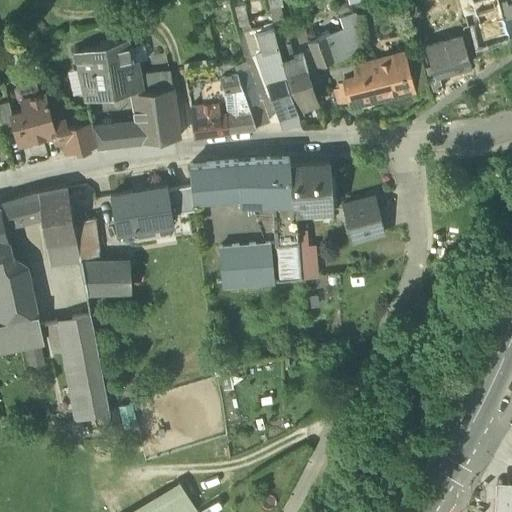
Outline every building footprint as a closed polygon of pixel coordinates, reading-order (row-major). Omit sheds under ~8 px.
[(266,0),(269,8),(281,5),(283,4),(282,0),(266,0)] [(511,0),(499,0),(504,13),(509,32),(511,31),(511,0)] [(236,6),(240,24),(249,22),(244,4),(236,6)] [(269,8),(273,26),(286,22),(281,5),(269,8)] [(342,15),(347,28),(350,38),(353,50),(370,44),(365,8),(342,15)] [(509,32),(504,13),(474,21),(480,41),(509,32)] [(279,49),(282,60),(294,56),(286,22),(273,26),(277,41),(279,49)] [(273,26),(255,32),(262,51),(268,49),(267,44),(277,41),(273,26)] [(257,52),(262,51),(255,32),(254,27),(242,31),(248,56),(257,52)] [(326,34),(330,44),(350,38),(347,28),(326,34)] [(428,43),(435,72),(445,70),(472,63),(465,33),(428,43)] [(335,58),(334,56),(330,44),(326,34),(309,40),(318,63),(335,58)] [(353,50),(350,38),(330,44),(334,56),(353,50)] [(82,50),(87,72),(132,63),(132,61),(129,47),(128,40),(82,50)] [(268,83),(271,92),(290,84),(298,108),(318,101),(307,70),(308,70),(303,53),(294,56),(282,60),(279,49),(277,41),(267,44),(268,49),(262,51),(257,52),(268,83)] [(129,47),(132,61),(148,59),(146,44),(129,47)] [(87,99),(92,98),(87,72),(82,50),(76,51),(80,70),(85,93),(86,99),(87,99)] [(352,104),(381,97),(406,90),(413,88),(414,92),(416,91),(415,89),(406,54),(406,53),(405,50),(403,50),(404,53),(373,62),(365,64),(364,61),(363,61),(363,64),(366,74),(343,80),(350,105),(351,109),(353,108),(352,104)] [(406,54),(415,89),(429,85),(420,50),(406,54)] [(238,76),(240,80),(251,76),(246,60),(235,64),(237,72),(238,76)] [(219,63),(222,78),(238,76),(237,72),(235,64),(234,61),(219,63)] [(138,62),(132,63),(87,72),(92,98),(132,91),(143,89),(141,76),(138,62)] [(73,96),(85,93),(80,70),(68,72),(73,96)] [(327,74),(336,108),(350,105),(343,80),(341,70),(327,74)] [(431,73),(434,87),(448,83),(445,70),(435,72),(431,73)] [(143,89),(144,92),(168,88),(166,73),(141,76),(143,89)] [(240,80),(238,76),(222,78),(211,81),(216,104),(213,104),(215,115),(211,115),(213,133),(229,131),(226,113),(225,91),(235,90),(242,88),(240,80)] [(245,96),(248,105),(259,101),(251,76),(240,80),(242,88),(245,96)] [(195,135),(213,133),(211,115),(215,115),(213,104),(216,104),(211,81),(200,83),(204,105),(191,107),(195,135)] [(290,84),(271,92),(281,126),(301,121),(298,108),(290,84)] [(137,120),(141,142),(181,137),(175,88),(168,88),(144,92),(143,89),(132,91),(137,120)] [(235,90),(236,98),(245,96),(242,88),(235,90)] [(235,90),(225,91),(226,113),(238,112),(236,98),(235,90)] [(408,100),(406,90),(381,97),(384,107),(408,100)] [(23,144),(55,136),(55,135),(52,124),(53,123),(45,94),(22,101),(24,111),(12,114),(11,114),(15,129),(16,130),(19,129),(23,144)] [(236,98),(238,112),(240,129),(255,127),(248,105),(245,96),(236,98)] [(267,125),(259,101),(248,105),(255,127),(267,125)] [(0,105),(0,118),(4,132),(15,129),(11,114),(12,114),(9,103),(0,105)] [(229,131),(240,129),(238,112),(226,113),(229,131)] [(65,120),(53,123),(52,124),(55,135),(55,136),(56,142),(64,140),(67,151),(78,148),(80,153),(90,150),(89,144),(96,142),(92,126),(92,123),(67,130),(65,121),(65,120)] [(123,122),(126,144),(141,142),(137,120),(123,122)] [(96,142),(97,148),(101,147),(126,144),(123,122),(92,126),(96,142)] [(266,159),(210,164),(214,199),(239,197),(241,203),(276,203),(293,203),(293,201),(290,165),(290,158),(266,159)] [(297,201),(297,213),(334,210),(330,161),(290,165),(293,201),(297,201)] [(195,201),(214,199),(210,164),(190,165),(192,185),(195,201)] [(192,185),(169,189),(173,214),(196,210),(195,201),(192,185)] [(41,218),(46,245),(77,239),(74,222),(68,186),(36,192),(41,218)] [(133,192),(111,196),(117,232),(137,228),(139,234),(155,231),(153,225),(174,221),(173,214),(169,189),(168,186),(146,190),(146,192),(134,194),(133,192)] [(21,221),(41,218),(36,192),(15,198),(21,221)] [(7,224),(21,221),(15,198),(1,202),(7,224)] [(345,206),(355,242),(385,234),(375,198),(345,206)] [(279,246),(280,282),(303,279),(300,248),(299,232),(297,213),(297,201),(293,201),(293,203),(276,203),(279,246)] [(0,255),(12,253),(5,224),(7,224),(1,202),(0,202),(0,255)] [(99,261),(95,219),(74,222),(77,239),(80,255),(87,294),(88,294),(88,293),(111,292),(124,291),(130,290),(128,260),(99,261)] [(299,232),(300,248),(308,247),(307,231),(299,232)] [(80,255),(77,239),(46,245),(49,261),(80,255)] [(220,249),(224,287),(274,282),(270,244),(220,249)] [(313,247),(308,247),(300,248),(303,279),(318,278),(315,252),(313,248),(313,247)] [(0,351),(44,343),(29,265),(15,257),(12,253),(0,255),(0,351)] [(124,291),(111,292),(112,300),(125,300),(124,291)] [(56,321),(62,353),(94,347),(88,315),(56,321)] [(51,355),(62,353),(56,321),(45,323),(51,355)] [(42,346),(25,349),(29,369),(46,366),(42,346)] [(62,353),(75,421),(110,414),(109,411),(105,391),(97,346),(94,347),(62,353)] [(511,511),(511,477),(497,477),(495,511),(511,511)] [(135,511),(195,511),(180,485),(135,511)]
